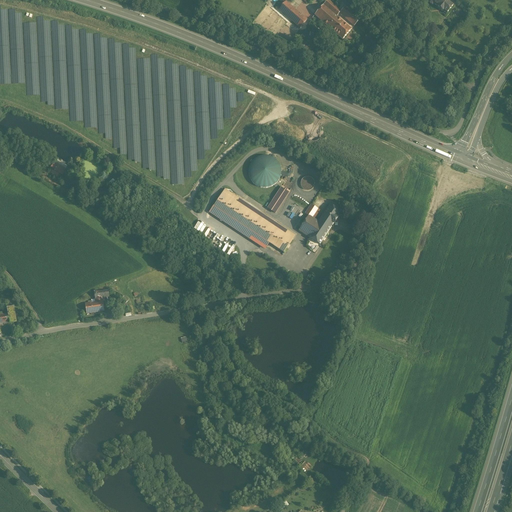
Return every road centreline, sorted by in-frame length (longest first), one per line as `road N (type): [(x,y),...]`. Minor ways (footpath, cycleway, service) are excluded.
road 1 (unclassified): [(511,32),(487,57),(458,126),(442,131),(140,0)]
road 2 (primary): [(456,154),(192,37),(85,0)]
road 3 (unclassified): [(0,343),(303,287)]
road 4 (track): [(211,305),(247,382),(367,460),(356,486)]
road 5 (track): [(102,184),(123,165),(203,218)]
